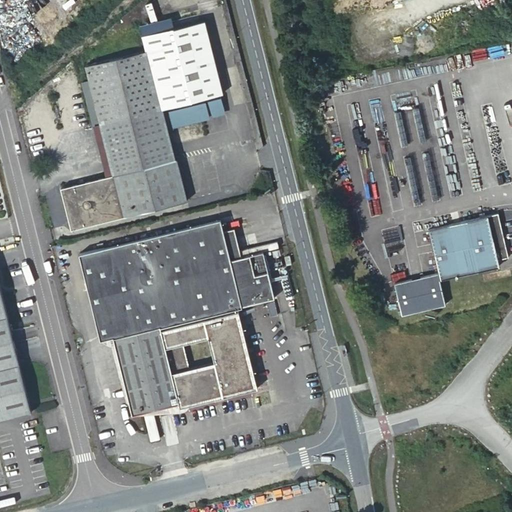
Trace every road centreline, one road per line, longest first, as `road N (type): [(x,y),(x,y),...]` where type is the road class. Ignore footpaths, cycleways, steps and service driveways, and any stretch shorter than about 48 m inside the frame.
road 1 (unclassified): [(351,435),(242,0)]
road 2 (unclassified): [(98,509),(0,112)]
road 3 (unknown): [(40,181),(62,211),(85,223),(217,187),(220,158),(197,107)]
road 4 (unclassified): [(353,445),(98,509)]
